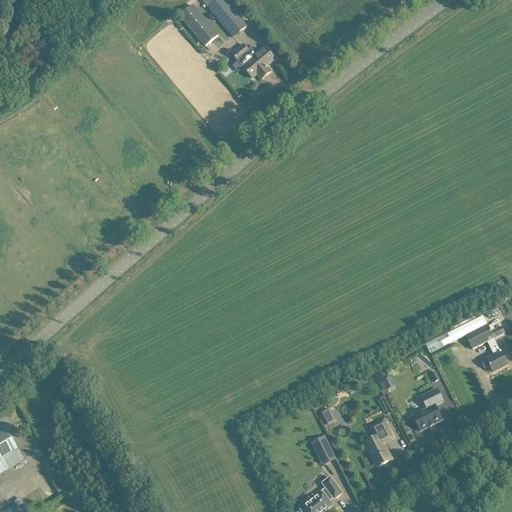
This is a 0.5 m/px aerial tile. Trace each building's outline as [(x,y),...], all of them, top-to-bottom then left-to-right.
[(201,0),(232,39),(248,27),(225,0),(201,0)] [(204,47),(219,37),(193,6),(180,18),(204,47)] [(266,49),(254,59),(243,46),(232,55),(239,63),(239,62),(244,68),(243,68),(252,79),(257,75),(261,80),(271,72),(266,67),(275,60),(266,49)] [(505,334),(502,328),(501,327),(499,322),(488,327),(487,325),(483,317),(426,346),(430,354),(449,345),(466,336),(473,350),(487,343),(494,357),(488,360),(487,359),(482,362),(485,369),(490,366),(493,372),(508,365),(501,352),(500,352),(494,339),(505,334)] [(430,376),(433,383),(439,380),(436,373),(430,376)] [(422,398),(427,409),(417,414),(413,416),(421,432),(426,429),(428,428),(435,425),(442,421),(435,406),(443,402),(437,390),(422,398)] [(332,415),(329,409),(321,413),(324,419),(332,415)] [(384,444),(394,439),(390,429),(389,427),(388,428),(386,425),(387,424),(385,420),(369,427),(369,428),(375,439),(370,442),(365,444),(370,454),(377,468),(380,466),(392,460),(384,444)] [(0,475),(23,461),(5,430),(0,432),(0,475)] [(332,453),(325,437),(312,444),(320,459),(332,453)] [(330,502),(331,501),(334,499),(335,500),(342,494),(330,478),(322,484),(326,489),(322,492),(323,493),(317,498),(315,499),(313,496),(306,501),(309,504),(301,510),(301,511),(299,511),(324,511),(333,506),(330,502)] [(57,479),(52,482),(57,493),(63,490),(57,479)]
